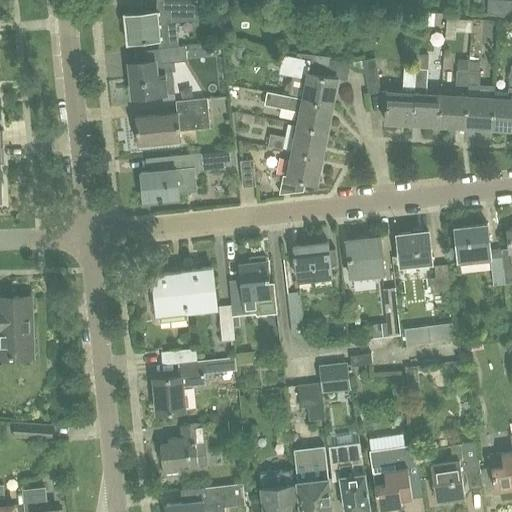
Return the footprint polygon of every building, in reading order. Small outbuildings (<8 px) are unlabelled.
[(196,0),(156,0),(156,10),(124,13),(127,43),(158,40),(159,48),(177,46),(175,22),(198,20),(196,0)] [(155,59),(129,62),(133,97),(174,92),(172,70),(176,69),(175,62),(187,61),(185,45),(177,46),(159,48),(154,48),(155,59)] [(338,77),(327,75),(331,56),(298,52),(297,56),(283,53),(279,73),(306,78),(302,98),(333,104),(338,77)] [(417,53),(416,68),(428,69),(429,54),(417,53)] [(375,57),(363,59),(369,93),(381,91),(375,57)] [(467,70),(468,60),(458,59),(458,70),(467,70)] [(412,123),(416,68),(403,67),(402,91),(387,90),(385,121),(412,123)] [(428,69),(416,68),(412,123),(439,125),(441,93),(426,93),(428,69)] [(456,84),(468,85),(469,71),(457,70),(456,84)] [(469,71),(468,85),(480,85),(481,72),(478,72),(469,71)] [(494,90),(494,96),(492,128),(511,128),(511,72),(510,73),(509,91),(494,90)] [(333,104),(302,98),(267,91),(265,104),(300,111),(297,124),(328,130),(333,104)] [(467,95),(441,93),(439,125),(465,126),(467,95)] [(465,126),(492,128),(494,96),(467,95),(465,126)] [(177,112),(135,117),(137,143),(146,142),(146,145),(154,143),(154,141),(163,140),(164,144),(181,143),(180,130),(210,127),(207,97),(176,100),(177,112)] [(322,156),(328,130),(297,124),(292,150),(322,156)] [(284,137),(270,134),(268,145),(281,148),(284,137)] [(168,169),(140,172),(143,201),(179,197),(179,192),(196,190),(195,174),(237,170),(235,149),(195,153),(167,156),(168,169)] [(317,183),(322,156),(292,150),(287,175),(283,175),(280,192),(303,190),(305,180),(317,183)] [(240,160),(243,186),(256,185),(253,159),(240,160)] [(505,283),(501,248),(490,250),(487,223),(454,226),(458,260),(491,257),(494,284),(505,283)] [(511,228),(507,229),(509,247),(501,248),(505,283),(511,281),(511,228)] [(428,230),(397,233),(400,264),(431,261),(428,230)] [(380,235),(345,239),(349,275),(384,272),(380,235)] [(328,241),(294,245),(298,279),(332,275),(328,241)] [(267,274),(266,260),(265,255),(264,255),(264,256),(251,258),(252,262),(240,263),(242,280),(237,280),(238,287),(230,288),(232,305),(233,315),(256,312),(255,305),(276,302),(274,282),(268,283),(268,278),(270,278),(269,274),(267,274)] [(430,278),(433,297),(450,296),(447,264),(435,265),(436,277),(430,278)] [(182,270),(187,311),(217,307),(212,266),(182,270)] [(188,317),(187,311),(182,270),(153,273),(158,320),(188,317)] [(387,336),(400,334),(395,287),(382,288),(387,336)] [(300,292),(287,293),(292,333),(306,344),(300,292)] [(1,307),(0,306),(0,357),(33,356),(31,296),(1,297),(1,307)] [(235,339),(233,315),(232,305),(219,306),(222,340),(235,339)] [(442,342),(455,341),(454,329),(441,331),(442,342)] [(163,364),(179,362),(197,360),(196,348),(162,351),(163,364)] [(237,365),(254,363),(253,352),(236,354),(237,365)] [(373,363),(371,353),(350,356),(352,366),(373,363)] [(205,383),(204,373),(236,369),(235,356),(197,360),(179,362),(180,374),(154,377),(157,412),(184,410),(182,386),(205,383)] [(462,361),(454,362),(454,368),(459,371),(463,371),(462,361)] [(347,366),(320,368),(322,390),(349,387),(347,366)] [(324,419),(320,383),(286,387),(289,410),(306,408),(308,421),(324,419)] [(241,419),(227,420),(229,429),(229,433),(242,432),(241,425),(241,419)] [(53,425),(29,423),(12,422),(11,435),(52,438),(53,425)] [(206,463),(205,452),(202,422),(182,424),(183,436),(168,438),(169,444),(160,444),(163,468),(164,475),(181,473),(180,466),(206,463)] [(511,446),(511,450),(490,454),(495,490),(511,487),(511,434),(510,435),(511,446)] [(462,498),(461,495),(465,494),(462,470),(480,467),(476,440),(450,444),(453,460),(431,463),(436,498),(443,497),(443,501),(462,498)] [(354,474),(352,457),(361,456),(360,444),(329,448),(333,480),(341,479),(346,511),(355,511),(367,511),(368,509),(370,509),(364,472),(354,474)] [(297,473),(298,481),(301,511),(332,511),(325,445),(314,446),(314,450),(311,450),(313,471),(297,473)] [(417,449),(393,452),(392,446),(369,450),(378,507),(402,504),(401,498),(412,496),(410,479),(421,477),(417,449)] [(291,511),(289,498),(295,497),(292,468),(260,472),(264,511),(291,511)] [(224,511),(223,506),(245,503),(243,482),(201,487),(202,500),(166,503),(167,511),(224,511)] [(15,511),(15,504),(4,505),(2,485),(0,485),(0,511),(15,511)] [(47,511),(45,490),(45,487),(23,489),(24,511),(62,511),(62,509),(47,511)]
